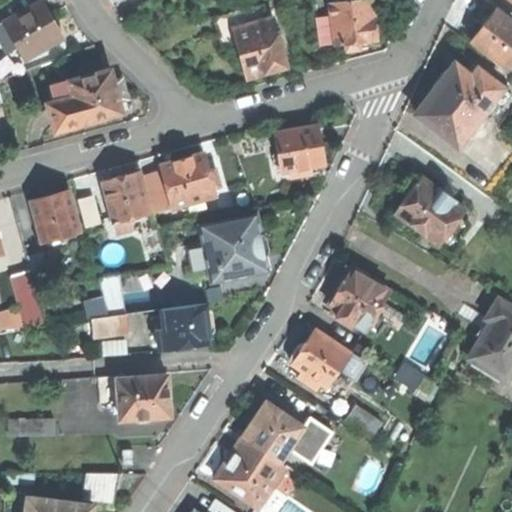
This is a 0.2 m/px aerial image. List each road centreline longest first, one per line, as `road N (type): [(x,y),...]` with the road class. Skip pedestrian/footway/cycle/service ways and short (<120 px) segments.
road 1 (residential): [(404,65),(285,300),(138,511)]
road 2 (residential): [(404,65),(197,121)]
road 3 (residential): [(197,121),(0,175)]
road 4 (residential): [(197,121),(111,32),(91,0)]
